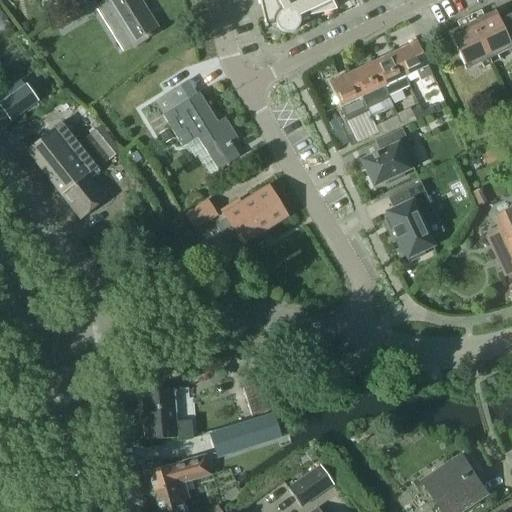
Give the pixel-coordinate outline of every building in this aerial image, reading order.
[(82,0),(65,11),(72,22),(96,7),(91,0),(82,0)] [(133,47),(159,31),(139,0),(104,0),(133,47)] [(258,0),(265,27),(266,27),(266,26),(276,23),(275,22),(277,16),(280,12),(285,10),(290,11),(287,20),(291,11),(295,13),(297,16),(297,18),(334,9),(334,8),(330,1),(333,0),(258,0)] [(511,48),(498,20),(494,11),(474,20),(471,15),(468,17),(488,59),(511,48)] [(511,48),(511,47),(511,13),(498,20),(511,48)] [(465,70),(488,59),(468,17),(465,18),(467,24),(447,33),(465,70)] [(393,52),(409,88),(412,87),(406,76),(416,71),(420,81),(431,75),(415,41),(393,52)] [(388,98),(409,88),(393,52),(371,62),(383,86),(388,98)] [(367,109),(388,98),(383,86),(371,62),(350,72),(361,96),(367,109)] [(352,128),(347,118),(367,109),(361,96),(350,72),(328,82),(343,114),(337,117),(345,132),(352,128)] [(0,102),(0,108),(9,121),(37,102),(25,85),(0,102)] [(163,114),(161,115),(182,148),(196,138),(217,171),(239,157),(230,144),(238,140),(224,117),(216,122),(198,92),(173,108),(165,94),(155,100),(163,114)] [(428,109),(431,116),(447,108),(444,102),(428,109)] [(418,108),(411,111),(413,116),(416,123),(431,116),(428,109),(421,112),(418,108)] [(500,126),(511,119),(511,108),(511,109),(496,116),(500,126)] [(337,117),(326,122),(338,147),(349,141),(351,145),(358,142),(352,128),(345,132),(337,117)] [(26,150),(60,194),(95,167),(60,123),(26,150)] [(109,160),(120,151),(100,126),(89,135),(109,160)] [(401,129),(381,138),(386,149),(370,156),(371,157),(361,161),(363,165),(362,165),(372,186),(386,180),(388,184),(403,177),(401,173),(418,165),(401,129)] [(132,166),(141,159),(135,151),(126,158),(132,166)] [(95,167),(60,194),(78,218),(104,198),(89,179),(98,172),(95,167)] [(408,262),(424,255),(422,251),(432,247),(420,221),(434,214),(419,182),(387,198),(392,210),(385,213),(393,229),(390,230),(395,240),(397,239),(408,262)] [(285,215),(268,188),(240,205),(237,200),(220,211),(236,236),(235,236),(241,246),(243,244),(242,242),(285,215)] [(193,231),(216,216),(206,200),(184,214),(193,231)] [(511,211),(496,219),(508,243),(506,244),(507,246),(499,250),(510,273),(511,272),(511,211)] [(184,249),(194,242),(182,222),(171,229),(184,249)] [(251,417),(273,410),(263,381),(242,388),(251,417)] [(175,422),(173,389),(139,392),(143,441),(191,437),(190,421),(175,422)] [(218,458),(284,436),(276,412),(209,433),(218,458)] [(152,490),(209,474),(204,455),(159,468),(157,461),(145,464),(148,472),(147,472),(152,490)] [(441,511),(463,511),(486,496),(475,479),(477,477),(462,455),(447,465),(451,471),(425,488),(441,511)] [(300,508),(332,485),(319,466),(287,489),(300,508)] [(209,474),(152,490),(158,511),(185,511),(185,507),(181,508),(180,503),(188,500),(185,489),(192,487),(191,480),(210,475),(209,474)]
